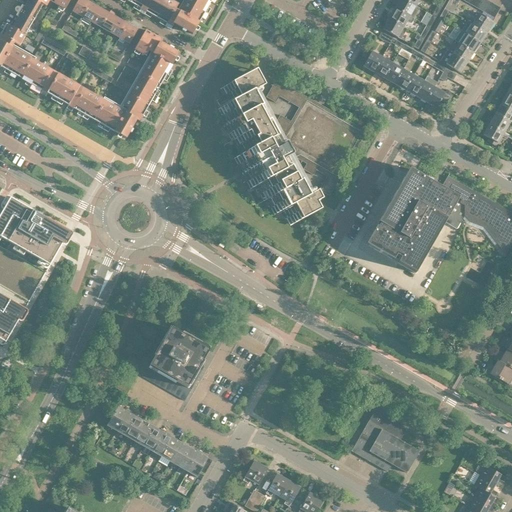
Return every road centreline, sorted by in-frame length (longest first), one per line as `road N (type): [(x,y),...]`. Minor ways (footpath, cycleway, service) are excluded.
road 1 (tertiary): [(511,438),(248,286)]
road 2 (tertiary): [(0,497),(123,241)]
road 3 (residential): [(417,292),(334,243),(403,125)]
road 4 (tertiary): [(123,194),(0,112)]
road 5 (residential): [(361,493),(241,426)]
road 6 (residential): [(511,31),(441,147)]
road 7 (tertiary): [(0,164),(108,217)]
